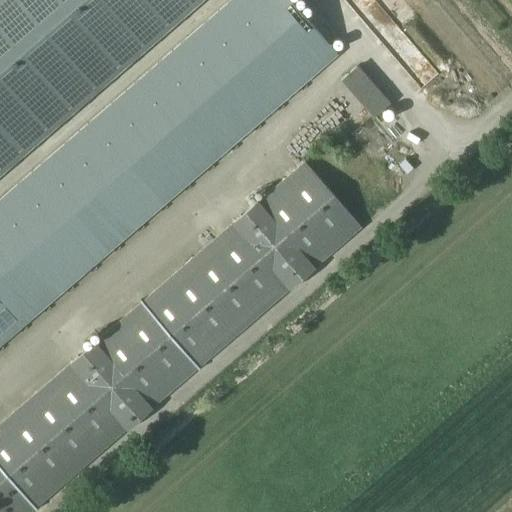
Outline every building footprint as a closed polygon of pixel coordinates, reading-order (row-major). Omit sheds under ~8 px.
[(290,0),(230,0),(0,199),(0,344),(337,54),(290,0)] [(0,0),(0,173),(201,0),(0,0)] [(335,0),(413,99),(428,87),(360,0),(335,0)] [(391,103),(358,66),(342,81),(374,117),(391,103)] [(0,511),(30,511),(361,228),(304,161),(0,423),(0,511)]
